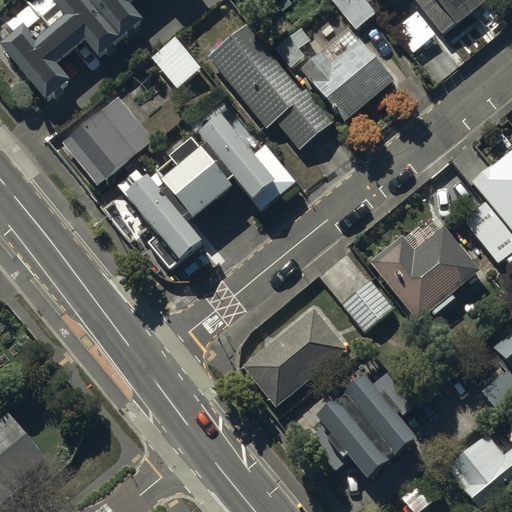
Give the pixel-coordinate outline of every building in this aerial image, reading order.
[(28,36),(4,55),(48,109),(73,88),(60,72),(87,50),(101,66),(146,29),(131,11),(144,0),(171,0),(174,3),(178,0),(65,0),(55,8),(68,24),(38,49),(28,36)] [(345,0),(333,10),(356,39),(378,21),(360,0),(345,0)] [(412,0),(445,38),(457,28),(459,31),(496,0),(412,0)] [(246,28),(205,61),(266,136),(278,127),(300,154),(333,127),(308,96),(304,99),(246,28)] [(395,86),(351,34),(302,76),(347,128),(395,86)] [(176,44),(151,64),(177,97),(202,77),(176,44)] [(155,146),(120,103),(65,147),(99,190),(155,146)] [(224,125),(201,143),(261,218),(298,188),(267,151),(254,162),(224,125)] [(511,154),(472,186),(511,236),(511,154)] [(235,196),(203,158),(165,190),(196,228),(235,196)] [(150,186),(128,204),(182,270),(204,252),(150,186)] [(511,249),(484,214),(470,225),(503,266),(511,259),(511,249)] [(405,242),(372,269),(419,327),(481,277),(446,234),(417,257),(405,242)] [(372,289),(341,314),(364,343),(395,318),(372,289)] [(316,315),(245,372),(278,412),(349,354),(316,315)] [(507,382),(480,402),(495,421),(511,408),(511,341),(489,359),(507,382)] [(420,458),(366,392),(320,430),(334,447),(330,451),(349,473),(352,471),(373,496),(391,481),(389,478),(397,472),(399,475),(420,458)] [(0,497),(45,463),(7,415),(0,419),(0,497)] [(511,457),(503,465),(489,447),(449,480),(466,500),(463,502),(471,511),(490,511),(511,494),(511,457)] [(422,490),(402,508),(405,511),(431,511),(437,507),(422,490)]
